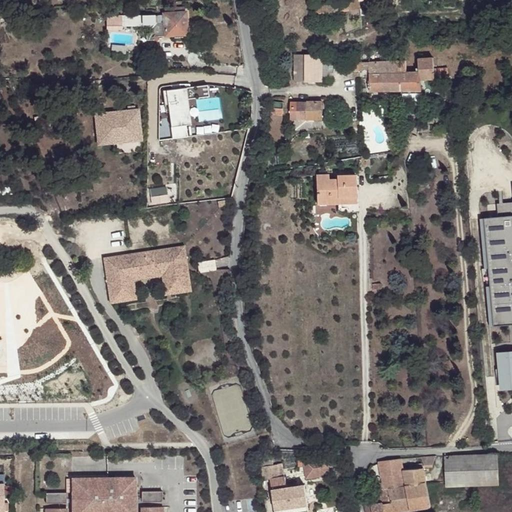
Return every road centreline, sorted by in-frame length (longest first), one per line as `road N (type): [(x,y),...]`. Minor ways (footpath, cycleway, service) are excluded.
road 1 (residential): [(240,0),(258,94),(232,236),(243,336),(284,433),(349,453)]
road 2 (residential): [(349,453),(511,449)]
